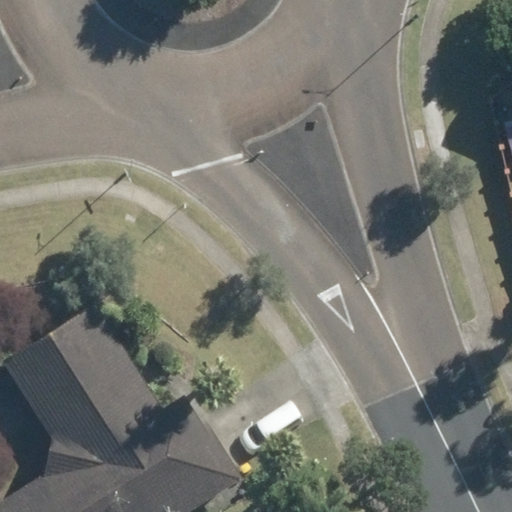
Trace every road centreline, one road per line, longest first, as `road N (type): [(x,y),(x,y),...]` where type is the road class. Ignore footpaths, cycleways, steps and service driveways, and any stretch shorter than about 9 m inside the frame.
road 1 (residential): [(278,82),(291,128),(484,511)]
road 2 (residential): [(278,82),(193,102),(150,94),(76,48),(51,12)]
